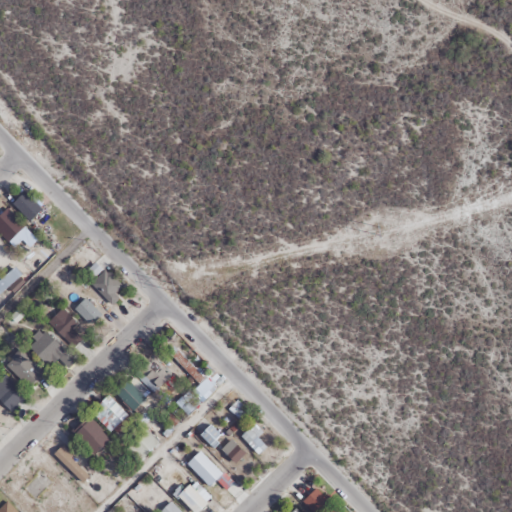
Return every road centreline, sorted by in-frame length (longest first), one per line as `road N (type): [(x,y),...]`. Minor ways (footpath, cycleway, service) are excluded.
road 1 (residential): [(348,511),(0,146)]
road 2 (track): [(161,315),(201,269),(292,253),(442,208),(511,141)]
road 3 (residential): [(0,437),(142,296)]
